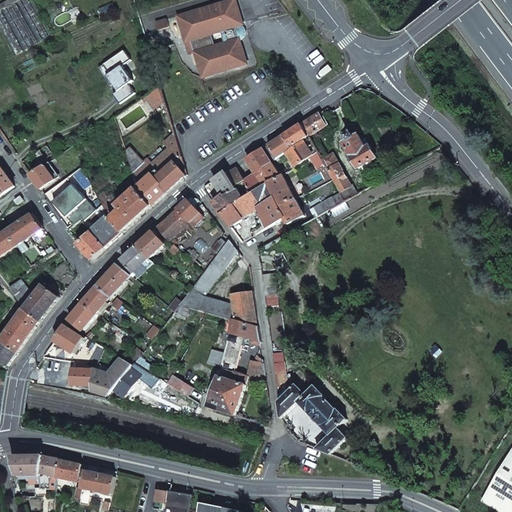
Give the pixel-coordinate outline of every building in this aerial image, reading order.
[(9,8),(28,46),(40,38),(20,0),(9,8)] [(22,0),(42,36),(53,29),(37,0),(22,0)] [(78,11),(71,0),(42,0),(57,26),(78,11)] [(232,0),(221,0),(174,16),(178,29),(183,28),(191,53),(197,51),(204,74),(245,60),(233,25),(240,22),(232,0)] [(1,14),(20,51),(26,47),(6,9),(1,14)] [(163,20),(152,23),(154,30),(165,26),(163,20)] [(0,48),(6,60),(14,56),(0,28),(0,48)] [(186,54),(191,53),(183,28),(178,29),(186,54)] [(204,74),(197,51),(191,53),(200,77),(245,62),(245,60),(204,74)] [(155,110),(166,103),(162,91),(161,89),(144,101),(146,103),(149,101),(155,110)] [(303,125),(310,137),(329,126),(330,126),(322,113),(303,125)] [(303,125),(284,137),(292,150),(310,139),(310,137),(303,125)] [(354,137),(352,133),(345,137),(347,140),(343,143),(357,169),(376,158),(370,146),(365,148),(358,135),(354,137)] [(147,159),(134,172),(139,188),(158,171),(162,177),(183,159),(181,153),(175,134),(165,143),(170,148),(152,164),(147,159)] [(284,137),(267,148),(275,160),(292,150),(284,137)] [(295,168),(318,153),(316,149),(310,152),(306,144),(288,155),(295,168)] [(50,163),(57,159),(50,149),(43,153),(50,163)] [(248,160),(257,175),(273,164),(272,162),(265,149),(248,160)] [(47,166),(50,163),(43,153),(36,158),(43,168),(47,166)] [(39,171),(32,161),(30,157),(23,162),(32,176),(39,171)] [(43,168),(36,158),(32,161),(39,171),(43,168)] [(158,171),(139,188),(141,194),(153,208),(188,178),(183,159),(162,177),(158,171)] [(273,164),(257,175),(265,188),(269,185),(281,177),(273,164)] [(341,194),(345,201),(345,202),(358,195),(352,185),(351,186),(338,165),(328,171),(341,194)] [(47,166),(43,168),(39,171),(32,176),(42,190),(56,180),(47,166)] [(246,182),(247,181),(239,168),(229,174),(228,172),(215,180),(225,196),(237,188),(246,182)] [(0,197),(17,186),(13,181),(6,170),(0,174),(0,197)] [(265,188),(257,175),(247,181),(246,182),(253,195),(265,188)] [(282,208),(297,200),(296,198),(284,175),(281,177),(269,185),(277,198),(282,208)] [(269,185),(265,188),(253,195),(245,200),(223,215),(232,227),(259,210),(258,208),(277,198),(269,185)] [(141,194),(139,188),(119,206),(123,211),(113,220),(124,233),(153,208),(141,194)] [(245,200),(237,188),(225,196),(215,203),(223,215),(245,200)] [(312,211),(316,218),(345,201),(341,194),(312,211)] [(17,199),(21,206),(28,201),(23,195),(17,199)] [(193,198),(158,229),(170,242),(190,224),(193,228),(205,217),(196,207),(201,202),(199,200),(193,198)] [(270,227),(287,218),(282,208),(277,198),(258,208),(259,210),(261,208),(270,227)] [(287,218),(291,225),(306,216),(297,200),(282,208),(287,218)] [(60,216),(65,223),(71,218),(66,211),(60,216)] [(46,228),(37,214),(0,238),(0,259),(4,264),(6,263),(3,258),(46,228)] [(113,220),(110,217),(92,232),(79,244),(85,250),(98,239),(106,249),(124,233),(113,220)] [(155,232),(139,247),(150,259),(167,244),(155,232)] [(94,260),(106,249),(98,239),(85,250),(94,260)] [(183,306),(210,313),(236,320),(259,326),(255,292),(235,295),(236,306),(207,297),(242,255),(232,242),(229,246),(220,257),(195,290),(193,292),(191,295),(183,306)] [(215,253),(220,257),(229,246),(223,242),(215,253)] [(139,247),(123,261),(135,274),(150,259),(139,247)] [(100,288),(113,299),(132,277),(119,265),(100,288)] [(24,279),(12,288),(21,300),(27,308),(29,311),(42,321),(62,296),(60,294),(64,289),(57,284),(53,289),(47,284),(37,297),(24,279)] [(85,305),(98,317),(113,299),(100,288),(85,305)] [(119,311),(125,304),(119,300),(113,307),(119,311)] [(85,305),(70,322),(84,334),(98,317),(85,305)] [(29,311),(27,308),(20,317),(12,329),(13,330),(28,340),(40,323),(42,321),(29,311)] [(15,314),(8,325),(9,327),(12,329),(20,317),(15,314)] [(259,326),(236,320),(227,354),(223,367),(222,369),(235,372),(235,373),(245,337),(261,341),(259,326)] [(76,356),(87,340),(67,326),(56,342),(76,356)] [(154,343),(162,332),(156,328),(148,338),(154,343)] [(20,352),(28,340),(13,330),(12,329),(4,341),(15,349),(20,352)] [(0,366),(3,361),(11,365),(20,352),(15,349),(4,341),(0,346),(0,366)] [(210,363),(218,365),(222,352),(213,350),(210,363)] [(223,367),(227,354),(222,352),(218,365),(223,367)] [(277,353),(273,353),(274,363),(281,363),(280,355),(277,355),(277,353)] [(133,369),(134,368),(124,361),(111,377),(100,372),(95,372),(95,375),(112,380),(121,384),(133,369)] [(256,363),(252,378),(266,382),(264,365),(256,363)] [(156,379),(137,365),(135,367),(134,368),(133,369),(144,377),(143,379),(151,385),(156,379)] [(144,377),(133,369),(121,384),(116,391),(127,399),(143,379),(144,377)] [(93,391),(112,396),(116,391),(121,384),(112,380),(95,375),(95,372),(75,371),(74,385),(93,387),(93,391)] [(220,377),(213,397),(210,407),(237,417),(247,386),(246,386),(249,377),(235,373),(235,372),(232,380),(220,377)] [(283,374),(276,375),(277,383),(284,383),(283,374)] [(190,399),(195,389),(178,379),(173,389),(190,399)] [(317,449),(330,455),(349,437),(340,427),(349,419),(339,409),(338,410),(325,396),(326,395),(317,385),(308,394),(298,384),(280,402),(282,419),(300,402),(332,435),(317,449)] [(511,511),(511,451),(482,500),(501,511),(511,511)] [(59,479),(62,462),(45,458),(13,457),(18,476),(42,479),(42,476),(59,479)] [(82,477),(84,467),(62,462),(59,479),(85,483),(86,478),(82,477)] [(118,480),(87,473),(86,478),(85,483),(83,491),(114,497),(118,480)] [(20,488),(24,504),(30,503),(26,486),(20,488)] [(192,511),(196,496),(173,490),(172,491),(162,488),(158,499),(170,502),(167,511),(192,511)]
